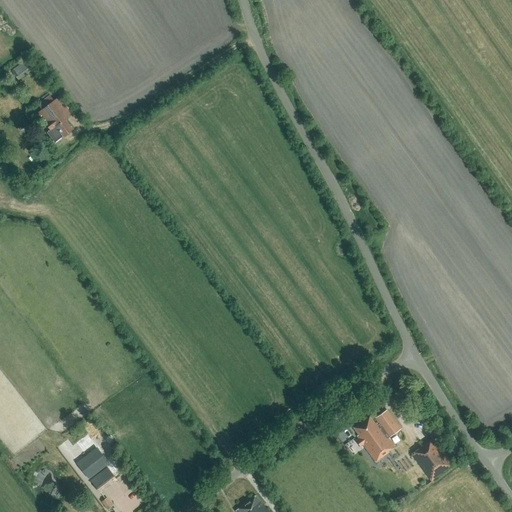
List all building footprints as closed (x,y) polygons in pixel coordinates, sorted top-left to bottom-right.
[(27,60),(12,71),(18,80),(34,69),(27,60)] [(53,101),(50,96),(38,105),(42,110),(38,113),(40,116),(42,114),(45,119),(43,120),(50,129),(47,132),(53,139),(61,133),(63,136),(73,129),(65,119),(71,115),(57,98),(53,101)] [(388,452),(394,447),(388,438),(400,430),(390,415),(382,415),(378,421),(380,423),(378,424),(377,421),(375,422),(369,415),(353,427),(359,435),(358,436),(360,439),(357,441),(361,447),(364,445),(376,462),(389,453),(388,452)] [(431,479),(449,466),(430,440),(421,447),(422,448),(414,454),(431,479)] [(78,465),(89,479),(109,464),(98,450),(78,465)] [(108,469),(91,482),(100,493),(117,480),(108,469)] [(381,484),(375,475),(369,479),(376,488),(381,484)] [(268,511),(256,496),(236,511),(268,511)]
